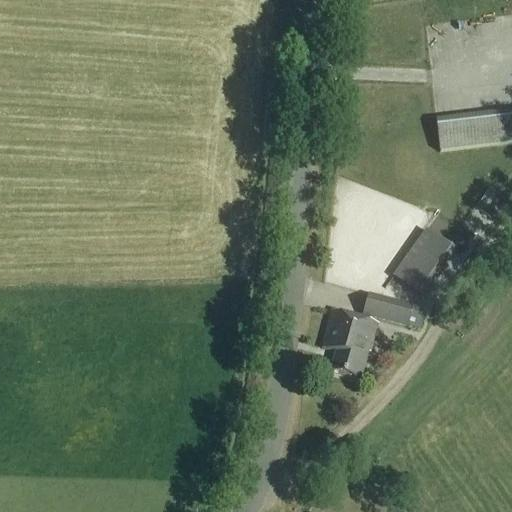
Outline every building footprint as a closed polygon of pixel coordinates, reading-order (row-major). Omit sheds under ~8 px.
[(511,114),(446,119),(448,149),(511,144),(511,114)] [(433,227),(459,246),(469,232),(444,213),(433,227)] [(423,237),(393,280),(419,298),(449,256),(423,237)] [(420,334),(426,313),(369,297),(363,318),(420,334)] [(337,355),(332,374),(362,383),(370,355),(371,355),(379,327),(334,314),(323,351),(337,355)] [(347,465),(366,451),(360,442),(341,456),(347,465)]
